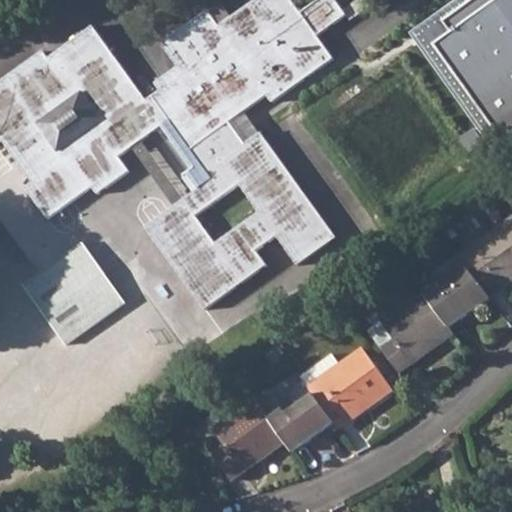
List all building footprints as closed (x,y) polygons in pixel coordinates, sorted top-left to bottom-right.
[(124,70),(85,99),(101,120),(57,151),(41,129),(11,152),(33,182),(26,188),(47,219),(92,186),(97,193),(128,171),(118,157),(132,146),(141,140),(168,119),(212,179),(184,199),(175,205),(145,226),(205,309),(266,265),(256,251),(276,236),(298,264),(336,237),(328,226),(261,133),(245,144),(229,121),(266,94),(272,101),(333,58),(317,35),(345,15),(334,0),(316,0),(299,12),(290,0),(254,0),(219,25),(208,11),(162,43),(177,67),(155,84),(160,91),(146,100),(124,70)] [(511,0),(454,0),(412,30),(498,149),(511,139),(511,0)] [(0,140),(2,139),(11,152),(41,129),(38,124),(81,93),(85,99),(124,70),(92,27),(48,58),(43,52),(0,83),(0,140)] [(483,240),(460,256),(471,271),(490,298),(511,281),(511,275),(511,273),(511,272),(511,223),(485,242),(483,240)] [(82,242),(23,285),(67,344),(125,302),(82,242)] [(440,287),(427,295),(450,327),(490,298),(471,271),(460,256),(438,271),(437,282),(440,287)] [(427,295),(425,292),(370,331),(400,372),(455,334),(450,327),(427,295)] [(321,378),(310,387),(315,395),(334,423),(340,430),(394,390),(366,352),(344,369),(333,355),(314,369),(321,378)] [(270,391),(257,400),(287,442),(294,452),(334,423),(315,395),(287,415),(270,391)] [(287,442),(257,400),(216,429),(228,448),(215,458),(232,481),(287,442)]
